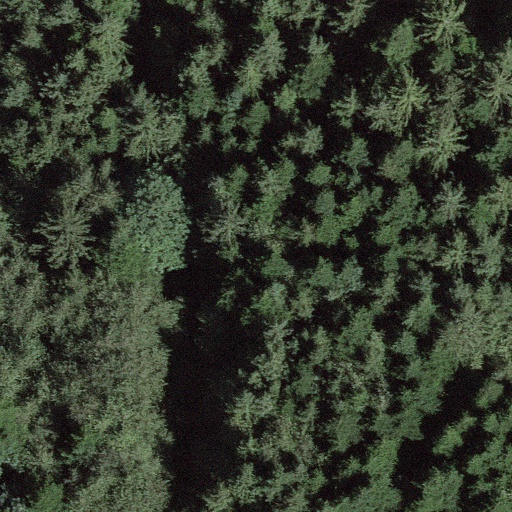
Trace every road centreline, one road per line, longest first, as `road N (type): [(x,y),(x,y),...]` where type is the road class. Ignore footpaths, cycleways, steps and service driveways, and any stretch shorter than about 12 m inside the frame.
road 1 (track): [(183,511),(207,382),(206,251),(163,0)]
road 2 (track): [(511,385),(483,401),(406,511)]
